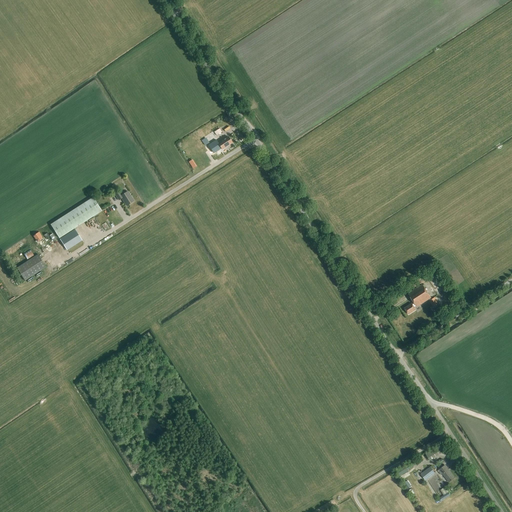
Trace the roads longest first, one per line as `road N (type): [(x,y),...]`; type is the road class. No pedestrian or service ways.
road 1 (unclassified): [(501,511),(255,139)]
road 2 (unclassified): [(255,139),(164,0)]
road 3 (track): [(448,431),(359,486),(363,511)]
